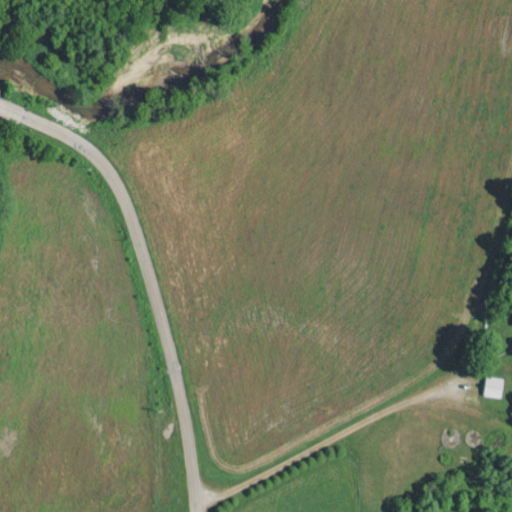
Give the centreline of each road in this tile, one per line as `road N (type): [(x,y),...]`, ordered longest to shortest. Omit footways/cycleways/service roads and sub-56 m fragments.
road 1 (tertiary): [(193,511),(178,382),(120,187),(79,138),(21,114)]
road 2 (track): [(449,381),(448,362),(485,275),(511,165)]
